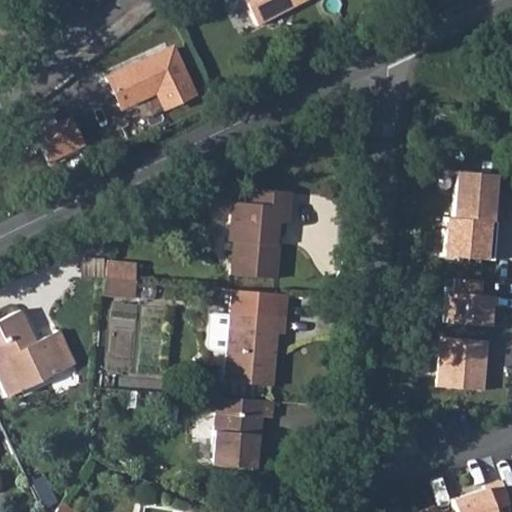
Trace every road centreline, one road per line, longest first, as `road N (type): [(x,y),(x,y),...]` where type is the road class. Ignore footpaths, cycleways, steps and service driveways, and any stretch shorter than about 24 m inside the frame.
road 1 (residential): [(391,46),(355,480)]
road 2 (tertiary): [(0,235),(391,46)]
road 3 (residential): [(355,480),(511,431)]
